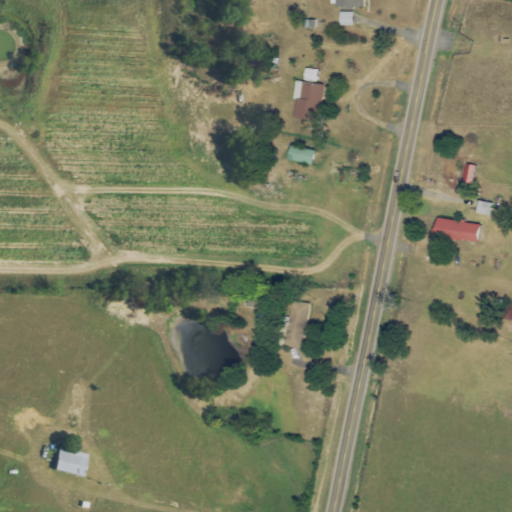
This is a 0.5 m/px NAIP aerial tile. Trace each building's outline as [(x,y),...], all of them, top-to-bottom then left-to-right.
[(363,0),(335,0),(335,8),(364,7),(363,0)] [(353,12),(340,11),(339,25),(353,26),(353,12)] [(313,120),(314,110),(320,110),(323,84),(296,81),(292,117),(313,120)] [(315,151),(290,145),(286,158),(311,165),(315,151)] [(494,204),(478,200),(475,213),(491,217),(494,204)] [(478,242),(480,224),(434,219),(433,238),(478,242)] [(300,352),(309,304),(292,301),(283,348),(300,352)] [(88,457),(58,447),(51,469),(81,479),(88,457)]
